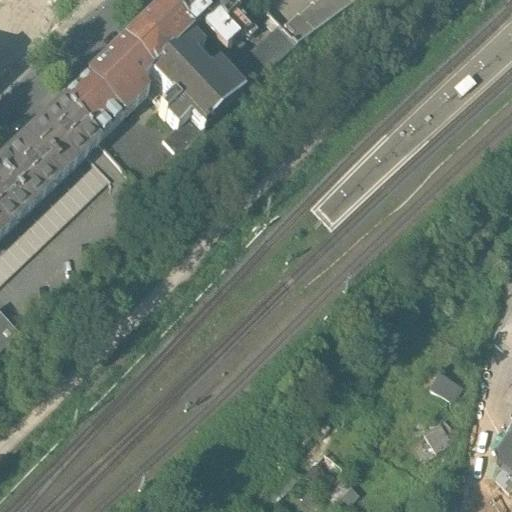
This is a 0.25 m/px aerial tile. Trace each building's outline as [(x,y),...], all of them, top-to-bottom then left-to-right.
[(67,0),(28,0),(56,29),(76,9),(67,0)] [(174,0),(175,0),(164,10),(191,38),(194,34),(197,33),(202,28),(227,53),(241,42),(198,0),(174,0)] [(198,0),(241,42),(254,30),(235,10),(246,0),(198,0)] [(282,30),(253,0),(246,0),(235,10),(254,30),(241,42),(227,53),(225,58),(237,70),(282,30)] [(237,70),(228,77),(245,95),(297,45),(358,0),(318,0),(301,14),(282,30),(237,70)] [(361,0),(358,0),(297,45),(312,62),(374,16),(361,0)] [(97,75),(64,107),(99,143),(100,145),(134,111),(148,98),(161,111),(157,115),(161,119),(164,123),(168,120),(176,129),(165,141),(180,157),(245,95),(228,77),(191,38),(164,10),(97,75)] [(0,238),(99,143),(64,107),(36,133),(9,159),(0,167),(0,238)] [(379,156),(310,220),(329,240),(412,162),(409,159),(394,144),(380,157),(379,156)] [(0,254),(0,280),(109,179),(95,164),(0,254)] [(0,350),(17,334),(0,313),(0,350)] [(446,396),(457,384),(443,371),(432,383),(446,396)] [(438,448),(452,439),(442,422),(427,431),(438,448)] [(325,445),(307,474),(332,490),(351,461),(325,445)] [(303,478),(296,487),(315,503),(322,494),(303,478)]
